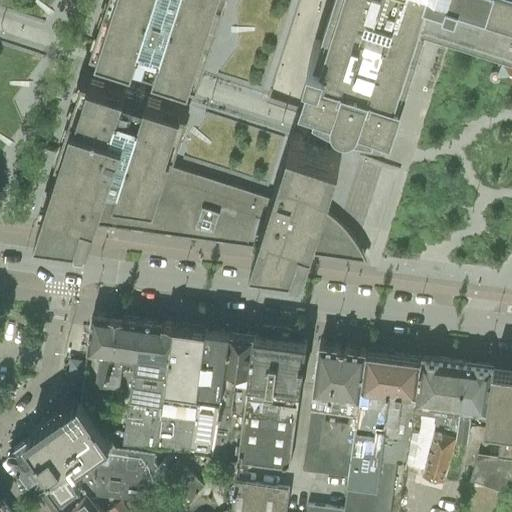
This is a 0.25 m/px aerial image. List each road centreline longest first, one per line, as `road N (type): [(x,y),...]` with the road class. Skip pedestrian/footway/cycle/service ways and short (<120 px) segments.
road 1 (tertiary): [(71,266),(511,328)]
road 2 (residential): [(71,266),(53,387),(0,429)]
